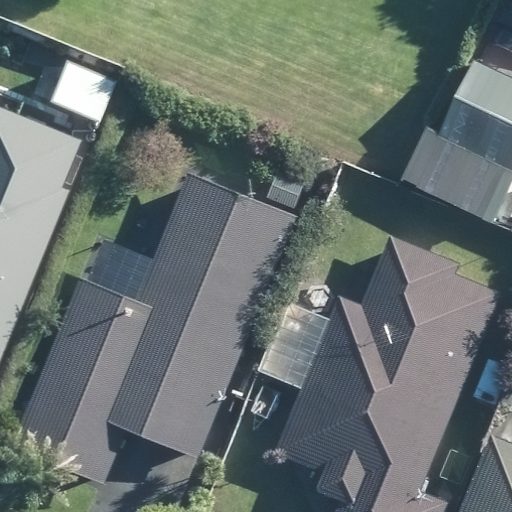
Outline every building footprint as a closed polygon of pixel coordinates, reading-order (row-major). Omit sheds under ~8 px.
[(454,135),(511,163),(511,73),(488,62),(454,135)] [(114,86),(66,65),(48,106),(96,128),(114,86)] [(87,138),(73,132),(0,102),(0,375),(75,189),(67,186),(87,138)] [(275,196),(301,208),(313,182),(288,169),(280,186),(275,196)] [(313,217),(309,216),(202,172),(149,300),(96,277),(36,425),(27,444),(102,475),(119,483),(141,427),(214,458),(313,217)] [(432,481),(511,285),(464,266),(469,254),(401,226),(384,267),(373,297),(350,289),(311,387),(288,443),(337,463),(329,481),(344,487),(353,490),(344,511),(451,511),(459,492),(432,481)] [(511,511),(511,429),(504,426),(468,511),(511,511)]
